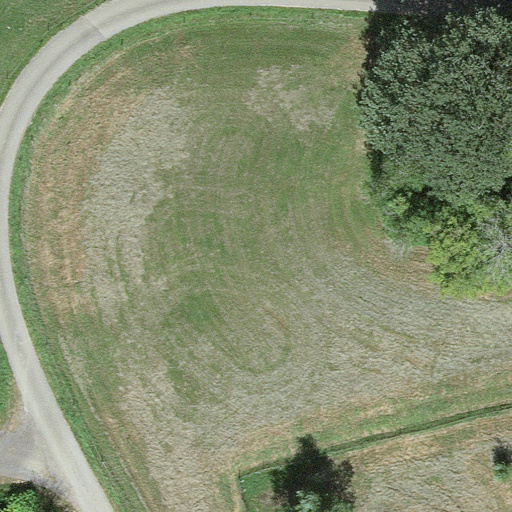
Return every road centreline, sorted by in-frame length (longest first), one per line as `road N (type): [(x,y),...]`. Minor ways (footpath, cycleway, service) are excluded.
road 1 (unclassified): [(102,511),(25,357),(0,267)]
road 2 (unclassified): [(0,172),(19,110),(54,59),(111,18),(167,0)]
road 3 (unclassified): [(382,0),(511,5)]
